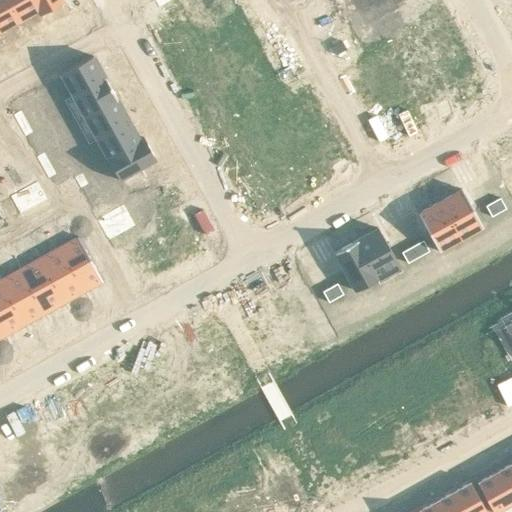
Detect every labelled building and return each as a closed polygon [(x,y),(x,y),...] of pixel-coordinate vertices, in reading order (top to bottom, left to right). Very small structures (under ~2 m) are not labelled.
[(5,0),(0,0),(0,30),(17,21),(5,0)] [(32,0),(5,0),(17,21),(36,11),(37,10),(39,14),(40,13),(32,0)] [(61,0),(32,0),(40,13),(62,1),(61,0)] [(343,0),(337,0),(333,2),(339,13),(348,8),(343,0)] [(392,0),(398,10),(415,0),(392,0)] [(237,1),(228,6),(234,16),(242,11),(237,1)] [(348,8),(339,13),(345,23),(354,19),(348,8)] [(242,11),(234,16),(239,27),(248,22),(242,11)] [(188,13),(156,31),(168,53),(200,35),(188,13)] [(417,15),(406,20),(411,29),(422,23),(417,15)] [(406,20),(396,26),(401,35),(411,29),(406,20)] [(66,35),(55,41),(60,48),(70,42),(66,35)] [(200,35),(168,53),(180,74),(211,56),(200,35)] [(55,41),(45,47),(49,54),(60,48),(55,41)] [(378,43),(367,49),(372,58),(383,52),(378,43)] [(259,44),(250,48),(256,59),(265,54),(259,44)] [(367,49),(357,55),(362,64),(372,58),(367,49)] [(265,54),(256,59),(262,69),(270,65),(265,54)] [(92,55),(60,73),(72,94),(104,76),(92,55)] [(455,55),(433,68),(436,73),(451,101),(453,105),(476,93),(455,55)] [(211,56),(180,74),(191,95),(223,77),(211,56)] [(24,58),(14,64),(18,71),(28,66),(24,58)] [(14,64),(3,70),(7,78),(18,71),(14,64)] [(436,73),(415,85),(430,112),(432,117),(453,105),(451,101),(436,73)] [(72,94),(63,99),(76,122),(117,100),(104,76),(72,94)] [(223,77),(191,95),(204,117),(235,100),(223,77)] [(415,85),(394,96),(409,124),(411,129),(432,117),(430,112),(415,85)] [(291,90),(281,96),(285,104),(296,99),(291,90)] [(281,96),(270,101),(275,110),(285,104),(281,96)] [(394,96),(371,109),(389,141),(411,129),(409,124),(394,96)] [(117,100),(76,122),(88,143),(96,138),(128,120),(117,100)] [(245,107),(235,113),(240,122),(250,116),(245,107)] [(20,110),(12,114),(18,124),(26,120),(20,110)] [(235,113),(224,119),(229,128),(240,122),(235,113)] [(26,120),(18,124),(24,136),(32,131),(26,120)] [(128,120),(96,138),(107,157),(139,139),(128,120)] [(328,126),(305,139),(307,144),(323,172),(346,159),(331,131),(328,126)] [(139,139),(107,157),(119,180),(137,170),(156,160),(143,137),(139,139)] [(305,139),(284,150),(286,155),(302,183),(323,172),(307,144),(305,139)] [(284,150),(263,162),(265,167),(281,195),(302,183),(286,155),(284,150)] [(43,152),(36,156),(42,168),(50,164),(43,152)] [(511,160),(499,168),(511,191),(511,160)] [(263,162),(240,174),(243,179),(261,211),(283,199),(281,195),(265,167),(263,162)] [(50,164),(42,168),(47,178),(55,173),(50,164)] [(81,172),(74,177),(80,187),(87,183),(81,172)] [(36,181),(9,196),(19,213),(46,198),(36,181)] [(461,188),(439,200),(460,239),(482,227),(461,188)] [(501,198),(493,202),(499,213),(507,208),(501,198)] [(439,200),(417,212),(438,251),(460,239),(439,200)] [(493,202),(484,207),(490,218),(499,213),(493,202)] [(123,204),(96,219),(107,240),(134,225),(123,204)] [(377,228),(356,240),(377,279),(398,267),(377,228)] [(77,236),(56,247),(69,270),(90,258),(77,236)] [(356,240),(335,252),(356,290),(377,279),(356,240)] [(420,241),(412,246),(418,256),(426,252),(420,241)] [(412,246),(403,251),(409,261),(417,257),(418,256),(412,246)] [(56,247),(36,258),(49,281),(69,270),(56,247)] [(409,261),(407,262),(413,273),(423,267),(417,257),(409,261)] [(36,258),(16,270),(29,292),(49,281),(36,258)] [(90,258),(69,270),(81,292),(102,281),(90,258)] [(16,270),(0,278),(0,286),(9,303),(29,292),(16,270)] [(69,270),(49,281),(61,303),(81,292),(69,270)] [(298,274),(276,286),(302,333),(324,321),(298,274)] [(49,281),(29,292),(41,314),(61,303),(49,281)] [(337,281),(329,286),(334,296),(343,292),(337,281)] [(0,286),(0,307),(9,303),(0,286)] [(276,286),(254,298),(280,345),(302,333),(276,286)] [(329,286),(320,291),(326,301),(334,296),(329,286)] [(29,292),(9,303),(21,325),(41,314),(29,292)] [(9,303),(0,307),(0,333),(2,336),(21,325),(9,303)] [(510,322),(499,328),(511,350),(511,317),(509,319),(510,322)] [(198,325),(176,337),(202,383),(224,371),(198,325)] [(253,329),(246,333),(252,344),(259,340),(253,329)] [(176,337),(154,349),(180,396),(202,383),(176,337)] [(231,338),(219,345),(227,360),(240,354),(231,338)] [(468,358),(447,369),(470,412),(491,400),(476,374),(484,369),(476,354),(472,348),(464,352),(468,358)] [(423,374),(415,379),(419,385),(427,400),(435,396),(449,423),(470,412),(447,369),(426,381),(423,374)] [(119,373),(98,385),(123,432),(145,419),(119,373)] [(158,382),(151,386),(157,396),(164,392),(158,382)] [(98,385),(76,397),(102,444),(123,432),(98,385)] [(151,386),(143,389),(149,400),(157,396),(151,386)] [(377,408),(356,420),(379,462),(400,451),(385,424),(393,420),(385,404),(381,398),(373,402),(377,408)] [(332,425),(324,429),(328,435),(336,451),(344,447),(358,473),(379,462),(356,420),(335,431),(332,425)] [(41,421),(18,433),(22,441),(35,463),(39,472),(62,459),(41,421)] [(79,430),(72,434),(78,444),(85,440),(79,430)] [(72,434),(65,438),(71,448),(78,444),(72,434)] [(22,441),(0,452),(0,482),(35,463),(22,441)] [(269,468),(249,479),(266,511),(288,511),(292,510),(278,483),(285,479),(277,464),(274,457),(266,462),(269,468)] [(511,461),(494,471),(510,500),(511,503),(511,502),(511,464),(511,461)] [(494,471),(477,480),(494,511),(495,511),(501,509),(511,503),(510,500),(494,471)] [(224,484),(217,489),(220,495),(229,510),(236,506),(239,511),(266,511),(249,479),(228,491),(224,484)] [(485,511),(468,481),(451,491),(463,511),(485,511)] [(46,482),(35,488),(39,496),(51,490),(46,482)] [(463,511),(451,491),(435,500),(441,511),(463,511)] [(441,511),(435,500),(418,509),(419,511),(441,511)]
